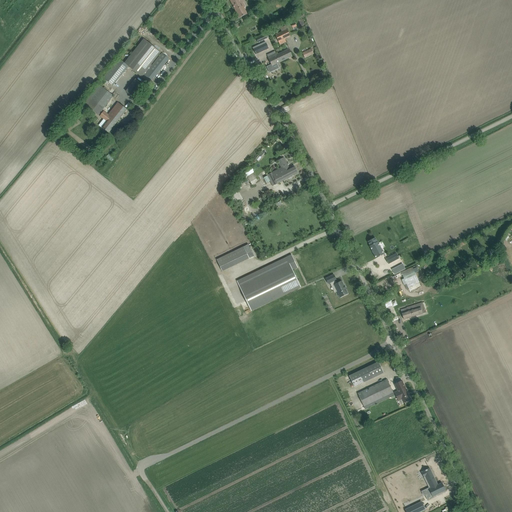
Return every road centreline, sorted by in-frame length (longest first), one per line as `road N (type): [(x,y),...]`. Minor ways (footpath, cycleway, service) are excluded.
road 1 (unclassified): [(475,511),(328,206)]
road 2 (track): [(140,469),(394,343)]
road 3 (unclassified): [(328,206),(213,0)]
road 4 (unclassified): [(511,116),(328,206)]
road 5 (unknown): [(216,6),(142,98),(117,88)]
road 6 (track): [(69,353),(140,469)]
